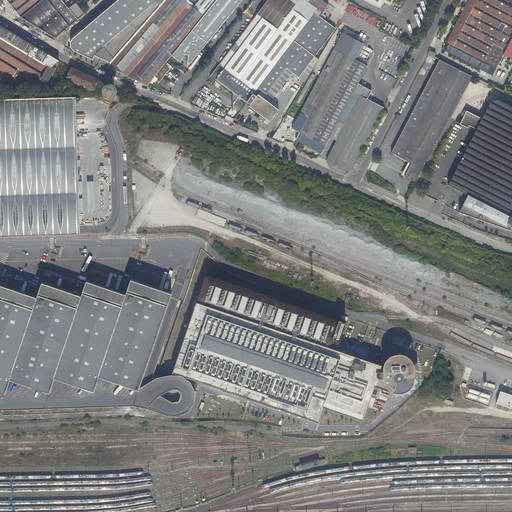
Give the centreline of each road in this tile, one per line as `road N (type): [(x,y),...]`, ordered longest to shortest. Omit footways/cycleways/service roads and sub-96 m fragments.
road 1 (unclassified): [(355,179),(131,90),(0,19)]
road 2 (unclassified): [(448,0),(355,179)]
road 3 (unclassified): [(397,205),(511,252)]
